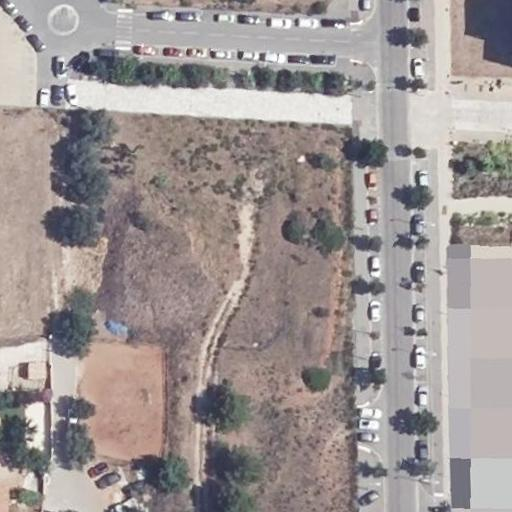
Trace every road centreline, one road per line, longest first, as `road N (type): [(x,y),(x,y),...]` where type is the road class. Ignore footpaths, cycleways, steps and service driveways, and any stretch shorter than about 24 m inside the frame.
road 1 (residential): [(393,0),(404,511)]
road 2 (unknown): [(60,336),(62,19)]
road 3 (unclassified): [(60,336),(58,469),(94,511)]
